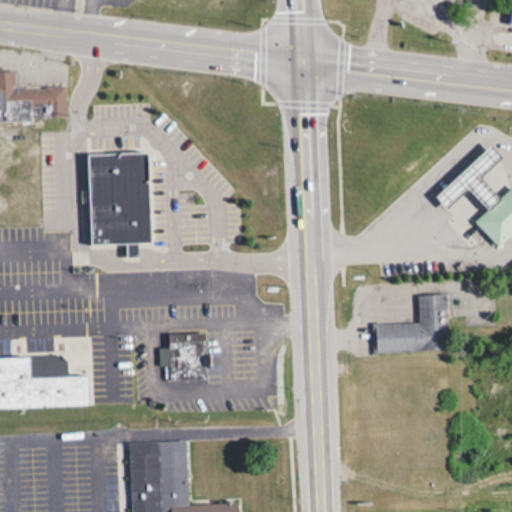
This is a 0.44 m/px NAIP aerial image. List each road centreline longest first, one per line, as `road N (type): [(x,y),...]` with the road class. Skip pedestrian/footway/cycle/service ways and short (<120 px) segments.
road 1 (tertiary): [(511,84),(0,25)]
road 2 (primary): [(320,511),(301,62)]
